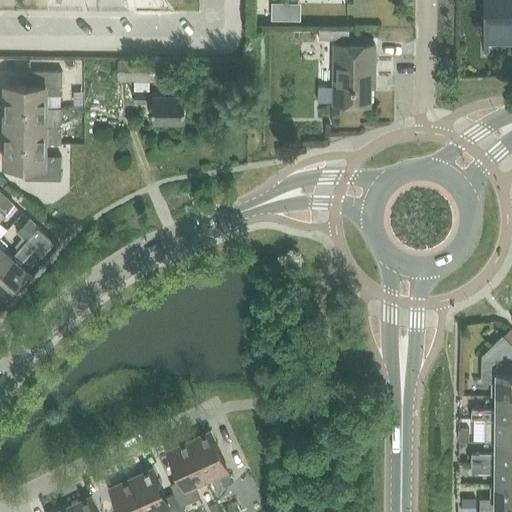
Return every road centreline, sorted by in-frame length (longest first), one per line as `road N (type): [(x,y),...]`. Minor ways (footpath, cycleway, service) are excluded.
road 1 (tertiary): [(0,378),(101,277),(149,248),(249,209)]
road 2 (residential): [(214,407),(0,504)]
road 3 (tertiary): [(389,259),(388,326),(401,405)]
road 4 (tertiary): [(388,179),(305,178),(249,209)]
road 5 (tertiary): [(401,405),(424,268)]
road 6 (tertiary): [(249,209),(319,202),(368,217)]
